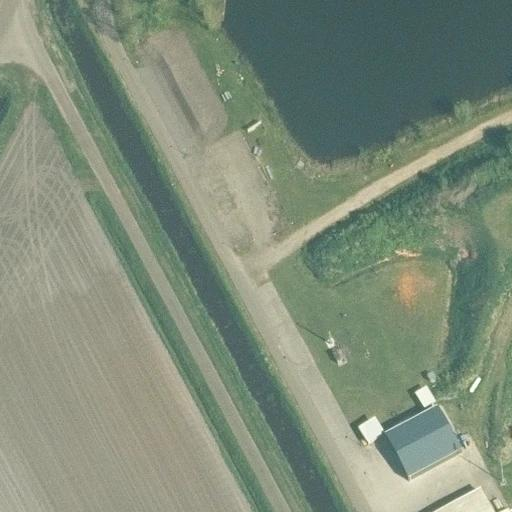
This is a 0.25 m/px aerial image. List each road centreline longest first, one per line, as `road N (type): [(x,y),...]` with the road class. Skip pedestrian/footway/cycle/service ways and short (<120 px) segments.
road 1 (unknown): [(366,511),(139,78),(116,0)]
road 2 (unclassified): [(281,511),(40,61),(1,24)]
